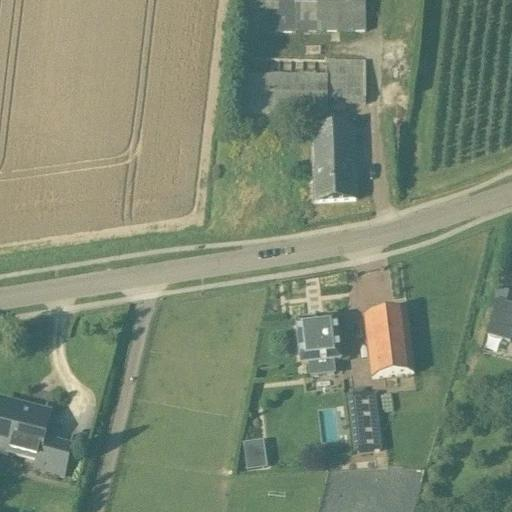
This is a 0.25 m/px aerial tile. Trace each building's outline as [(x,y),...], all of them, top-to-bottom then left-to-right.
[(366,35),(365,0),(245,0),(246,37),(366,35)] [(328,118),(328,97),(329,61),(243,60),(241,117),(328,118)] [(366,62),(329,61),(328,97),(365,98),(366,62)] [(355,164),(363,163),(363,147),(354,148),(353,130),(313,132),(316,205),(357,203),(355,164)] [(511,338),(511,307),(496,304),(487,339),(510,345),(511,338)] [(414,376),(407,312),(363,317),(371,380),(414,376)] [(309,366),(310,378),(334,376),(333,364),(341,363),(336,320),(296,324),(301,367),(309,366)] [(381,453),(374,397),(352,399),(358,455),(381,453)] [(35,473),(63,480),(70,454),(42,447),(46,434),(41,433),(45,418),(34,415),(35,411),(1,402),(0,404),(0,452),(38,462),(35,473)]
